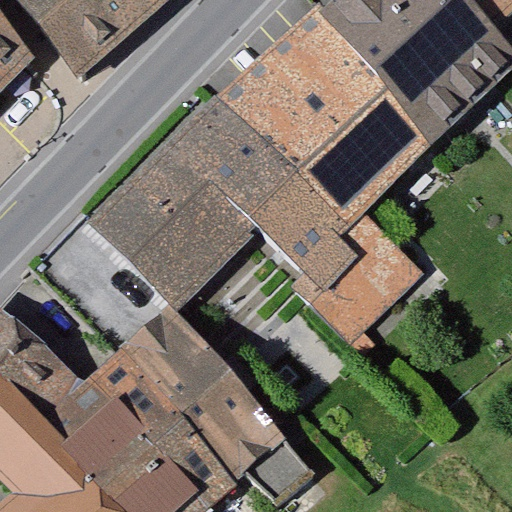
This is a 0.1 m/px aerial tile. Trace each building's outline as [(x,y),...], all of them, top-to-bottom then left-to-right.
[(169,0),(18,0),(82,74),(169,0)] [(511,68),(511,69),(450,0),(341,0),(315,23),(441,154),(511,84),(511,68)] [(511,68),(511,0),(450,0),(511,69),(511,68)] [(0,99),(34,64),(0,14),(0,99)] [(373,219),(441,154),(315,23),(101,227),(180,303),(263,230),(357,328),(420,268),(373,219)] [(232,511),(306,448),(180,303),(89,382),(115,412),(66,455),(115,511),(232,511)] [(0,511),(115,511),(66,455),(38,426),(79,384),(0,318),(0,484),(11,496),(0,504),(0,511)]
